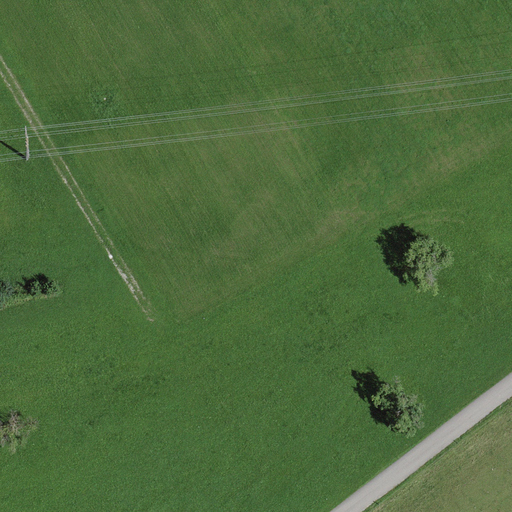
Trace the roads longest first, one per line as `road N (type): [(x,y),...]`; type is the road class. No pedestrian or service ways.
road 1 (track): [(141,286),(0,49)]
road 2 (unclassified): [(345,511),(511,381)]
